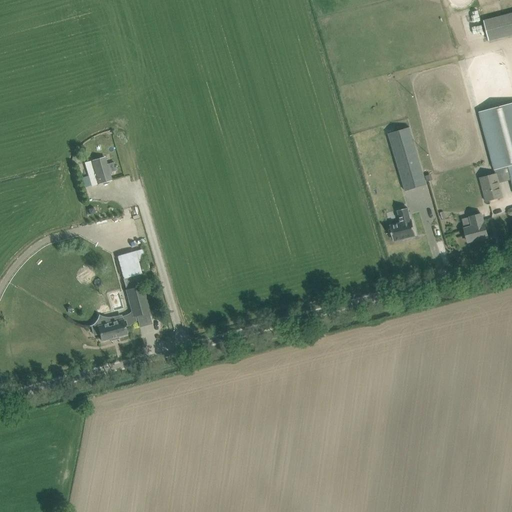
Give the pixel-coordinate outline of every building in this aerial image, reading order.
[(511,13),(483,21),(488,41),(511,34),(511,13)] [(494,170),(499,168),(508,166),(508,168),(511,183),(511,103),(479,112),(494,168),(494,170)] [(405,191),(426,185),(409,128),(388,134),(405,191)] [(105,157),(84,163),(91,187),(102,184),(103,185),(108,184),(108,182),(112,181),(105,157)] [(502,197),(497,178),(496,174),(480,178),(484,192),(487,201),(502,197)] [(390,229),(389,230),(391,238),(393,238),(393,241),(416,236),(412,220),(411,221),(407,208),(405,209),(405,207),(399,208),(400,210),(397,210),(401,223),(390,226),(390,229)] [(488,237),(485,227),(484,224),(481,214),(462,220),(465,229),(464,229),(468,242),(488,237)] [(117,255),(124,278),(143,273),(136,250),(117,255)] [(150,313),(147,303),(142,286),(139,275),(123,279),(131,307),(133,317),(150,313)] [(123,320),(106,324),(98,318),(97,321),(95,323),(93,325),(91,326),(94,335),(100,333),(102,341),(110,339),(111,341),(119,339),(119,336),(127,334),(123,320)]
